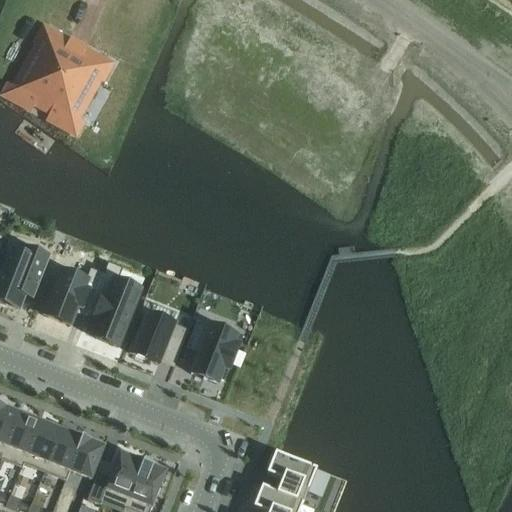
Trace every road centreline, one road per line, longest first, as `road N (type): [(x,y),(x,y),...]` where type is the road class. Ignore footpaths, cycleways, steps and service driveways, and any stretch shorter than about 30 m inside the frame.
road 1 (tertiary): [(511,162),(439,88),(294,0)]
road 2 (residential): [(0,358),(216,452)]
